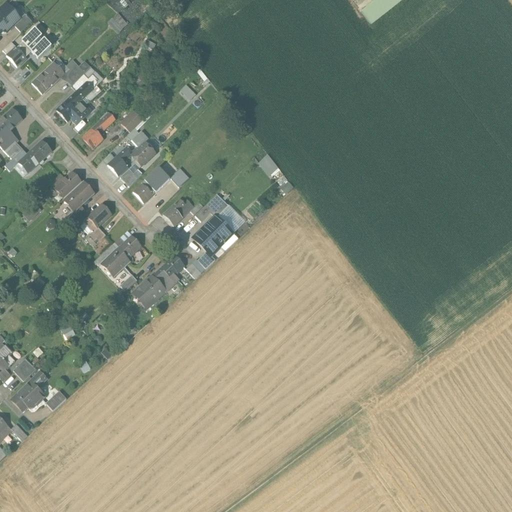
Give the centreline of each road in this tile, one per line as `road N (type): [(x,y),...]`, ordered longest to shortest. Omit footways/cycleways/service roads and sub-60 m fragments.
road 1 (track): [(511,296),(226,511)]
road 2 (residential): [(0,74),(137,222),(160,235)]
